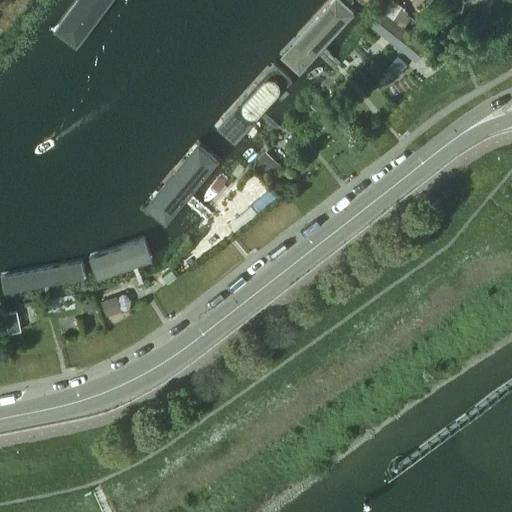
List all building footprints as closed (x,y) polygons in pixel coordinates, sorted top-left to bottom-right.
[(81,0),(55,35),(76,51),(114,0),(81,0)] [(305,73),(358,12),(343,0),(336,0),(287,57),(305,73)] [(383,14),(371,26),(400,51),(410,31),(404,28),(410,17),(392,5),(385,16),(383,14)] [(275,62),(220,125),(238,141),(293,78),(275,62)] [(310,104),(321,113),(327,107),(316,98),(310,104)] [(255,163),(269,176),(280,163),(266,151),(255,163)] [(204,162),(156,220),(170,231),(218,174),(204,162)] [(248,167),(238,178),(254,191),(263,180),(248,167)] [(231,186),(246,199),(254,191),(238,178),(231,186)] [(143,238),(91,258),(98,277),(150,257),(143,238)] [(84,262),(11,276),(14,292),(87,278),(84,262)] [(171,269),(156,281),(161,288),(177,277),(171,269)] [(17,312),(11,313),(15,329),(20,328),(17,312)]
